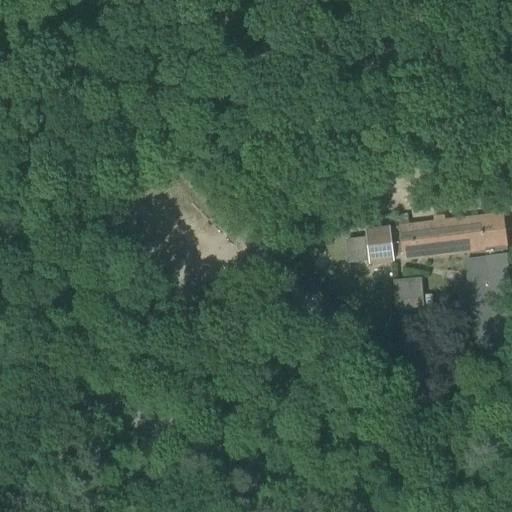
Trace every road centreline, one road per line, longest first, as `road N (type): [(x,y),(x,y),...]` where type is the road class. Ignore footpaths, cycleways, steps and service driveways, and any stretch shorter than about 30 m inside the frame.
road 1 (track): [(511,510),(19,0)]
road 2 (tertiary): [(351,511),(0,356)]
